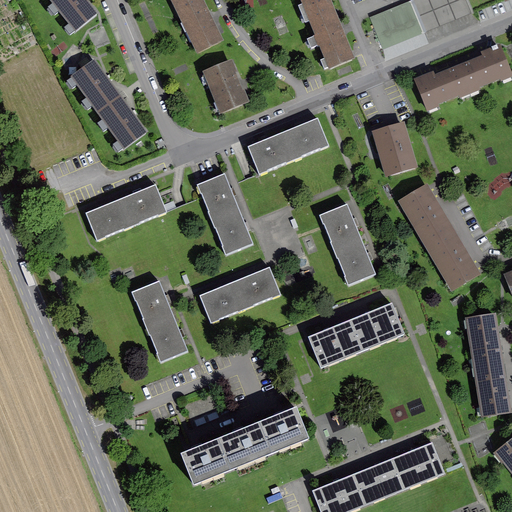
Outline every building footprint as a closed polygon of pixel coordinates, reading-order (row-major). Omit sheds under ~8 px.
[(81,0),(47,0),(75,35),(96,18),(81,0)] [(167,0),(172,10),(191,0),(167,0)] [(191,0),(172,10),(196,56),(221,44),(198,0),(191,0)] [(298,0),(305,15),(330,5),(328,0),(298,0)] [(415,0),(370,18),(382,49),(427,31),(415,0)] [(467,0),(415,0),(427,31),(472,13),(467,0)] [(305,15),(329,72),(354,61),(330,5),(305,15)] [(485,59),(460,69),(468,91),(510,74),(500,49),(483,56),(485,59)] [(230,63),(203,74),(220,115),(247,105),(230,63)] [(70,80),(97,116),(119,99),(92,64),(70,80)] [(433,76),(416,82),(427,108),(468,91),(460,69),(435,79),(433,76)] [(97,116),(123,151),(145,135),(119,99),(97,116)] [(318,124),(283,138),(293,162),(328,147),(318,124)] [(402,125),(374,133),(387,177),(415,168),(402,125)] [(283,138),(249,153),(259,176),(293,162),(283,138)] [(194,190),(208,225),(241,212),(227,177),(194,190)] [(401,202),(427,246),(452,231),(426,188),(401,202)] [(157,191),(126,205),(136,228),(167,214),(157,191)] [(126,205),(95,218),(105,241),(136,228),(126,205)] [(319,221),(332,256),(364,244),(351,209),(319,221)] [(208,225),(222,260),(255,247),(241,212),(208,225)] [(427,246),(453,290),(478,276),(452,231),(427,246)] [(332,256),(346,291),(377,279),(364,244),(332,256)] [(273,271),(238,285),(249,309),(284,296),(273,271)] [(238,285),(204,298),(215,323),(249,309),(238,285)] [(132,296),(145,329),(172,318),(159,286),(132,296)] [(394,308),(349,326),(361,359),(407,342),(394,308)] [(467,320),(475,368),(501,364),(494,316),(467,320)] [(145,329),(158,362),(186,351),(172,318),(145,329)] [(349,326),(303,343),(316,376),(361,359),(349,326)] [(475,368),(483,417),(509,413),(501,364),(475,368)] [(294,411),(257,426),(269,456),(306,441),(294,411)] [(257,426),(220,440),(232,470),(269,456),(257,426)] [(220,440),(183,455),(195,485),(232,470),(220,440)] [(511,440),(498,452),(511,470),(511,440)] [(434,444),(394,459),(406,490),(446,474),(434,444)] [(394,459),(354,474),(366,505),(406,490),(394,459)] [(354,474),(314,490),(322,511),(347,511),(366,505),(354,474)]
